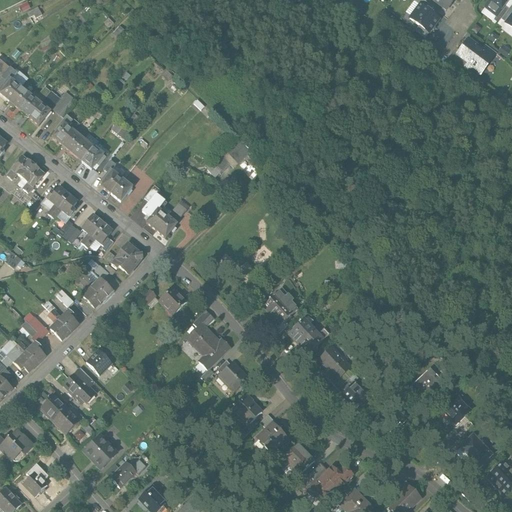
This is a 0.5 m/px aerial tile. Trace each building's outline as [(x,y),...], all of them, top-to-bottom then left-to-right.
[(452,0),(434,0),(446,9),(452,0)] [(489,0),(485,6),(496,15),(505,4),(507,0),(489,0)] [(439,18),(420,4),(410,17),(419,24),(429,32),(431,29),(433,29),(435,27),(434,25),(439,18)] [(509,8),(505,4),(496,15),(494,18),(498,22),(500,19),(509,8)] [(29,19),(40,14),(36,5),(25,11),(29,19)] [(509,8),(500,19),(505,23),(511,13),(511,5),(509,8)] [(108,18),(103,23),(108,29),(113,23),(108,18)] [(425,36),(429,32),(419,24),(416,29),(425,36)] [(119,28),(114,35),(119,40),(125,33),(119,28)] [(483,50),(468,39),(457,53),(468,62),(481,72),(492,57),(483,50)] [(496,53),(486,45),(483,50),(492,57),(496,53)] [(481,72),(468,62),(465,67),(477,76),(481,72)] [(0,69),(0,79),(1,78),(9,69),(4,65),(0,69)] [(9,69),(1,78),(6,82),(9,78),(14,72),(9,68),(9,69)] [(172,77),(166,72),(162,76),(168,82),(172,77)] [(6,82),(0,89),(0,94),(9,102),(21,88),(9,78),(6,82)] [(30,96),(19,110),(28,118),(50,91),(45,87),(38,95),(34,91),(30,96)] [(21,88),(9,102),(19,110),(30,96),(21,88)] [(50,91),(28,118),(38,126),(50,112),(58,103),(61,100),(60,99),(50,91)] [(72,99),(65,93),(60,99),(61,100),(58,103),(60,104),(55,109),(61,113),(72,99)] [(204,108),(197,101),(193,104),(201,112),(204,108)] [(67,115),(54,130),(56,132),(53,137),(63,145),(74,131),(68,127),(73,120),(67,115)] [(74,131),(63,145),(72,153),(84,139),(74,131)] [(84,139),(72,153),(82,161),(93,147),(84,139)] [(250,152),(237,139),(233,143),(246,157),(250,152)] [(246,157),(233,143),(229,148),(241,161),(246,157)] [(93,147),(82,161),(92,169),(98,162),(100,164),(106,157),(93,147)] [(241,161),(229,148),(225,152),(237,165),(241,161)] [(237,165),(225,152),(220,156),(229,165),(233,169),(237,165)] [(220,156),(210,166),(218,174),(219,175),(229,165),(220,156)] [(27,162),(22,157),(12,170),(16,174),(28,183),(33,187),(43,175),(37,170),(28,162),(27,162)] [(110,161),(103,169),(107,173),(108,173),(115,165),(110,161)] [(184,166),(181,171),(186,174),(189,170),(184,166)] [(218,174),(210,166),(206,170),(214,179),(218,174)] [(12,170),(7,176),(11,180),(16,174),(12,170)] [(122,179),(113,171),(110,175),(102,185),(101,186),(111,193),(122,179)] [(107,173),(99,182),(102,185),(110,175),(108,173),(107,173)] [(122,179),(111,193),(120,201),(132,187),(122,179)] [(28,183),(23,189),(27,193),(33,187),(28,183)] [(155,185),(145,197),(150,202),(156,194),(157,195),(161,190),(155,185)] [(76,202),(59,188),(55,193),(52,191),(46,197),(55,205),(61,209),(70,216),(75,210),(72,207),(76,202)] [(157,195),(156,194),(150,202),(142,211),(150,218),(146,222),(156,230),(167,216),(159,209),(165,201),(157,195)] [(40,197),(32,206),(36,209),(44,200),(40,197)] [(178,203),(173,210),(181,216),(186,210),(178,203)] [(55,205),(48,213),(54,218),(61,209),(55,205)] [(93,215),(82,228),(88,233),(92,236),(102,223),(93,215)] [(167,216),(156,230),(165,238),(177,224),(167,216)] [(68,219),(56,233),(61,237),(72,223),(68,219)] [(102,223),(92,236),(95,239),(103,246),(104,245),(108,239),(106,237),(111,231),(102,223)] [(72,224),(66,232),(70,235),(76,228),(72,224)] [(92,236),(88,233),(85,237),(92,243),(95,239),(92,236)] [(92,243),(85,237),(81,242),(87,248),(92,243)] [(128,244),(111,264),(116,269),(119,266),(129,274),(131,273),(141,259),(141,255),(128,244)] [(108,249),(104,245),(103,246),(98,253),(102,256),(108,249)] [(21,260),(11,253),(4,262),(14,269),(21,260)] [(115,271),(108,265),(105,269),(112,275),(115,271)] [(108,274),(101,267),(97,271),(105,277),(108,274)] [(86,276),(80,282),(85,287),(91,281),(86,276)] [(94,284),(91,288),(103,300),(112,291),(100,279),(94,284)] [(91,281),(85,287),(88,290),(91,288),(94,284),(91,281)] [(88,290),(82,296),(94,308),(103,300),(91,288),(88,290)] [(172,288),(158,301),(166,309),(167,307),(174,314),(186,302),(172,288)] [(74,302),(61,290),(56,295),(68,308),(74,302)] [(149,290),(141,299),(146,305),(155,296),(149,290)] [(278,292),(269,302),(270,303),(264,308),(280,325),(284,321),(297,309),(290,302),(288,303),(278,292)] [(261,297),(253,305),(258,310),(266,302),(261,297)] [(61,319),(52,310),(50,313),(58,321),(61,319)] [(61,319),(58,321),(69,333),(77,325),(72,320),(75,317),(69,311),(61,319)] [(206,311),(192,324),(196,328),(201,323),(205,327),(214,319),(206,311)] [(58,321),(50,313),(47,315),(55,324),(58,321)] [(307,318),(289,335),(292,338),(291,339),(297,345),(312,331),(308,327),(312,322),(307,318)] [(48,331),(35,319),(29,325),(37,333),(41,338),(48,331)] [(55,324),(50,329),(61,341),(69,333),(58,321),(55,324)] [(280,325),(274,330),(279,335),(288,326),(284,321),(280,325)] [(218,342),(210,334),(210,333),(205,327),(201,323),(196,328),(186,338),(205,357),(199,363),(207,371),(209,369),(230,348),(221,339),(218,342)] [(37,333),(29,325),(24,329),(33,338),(37,333)] [(312,331),(297,345),(304,353),(305,352),(308,355),(321,342),(317,338),(318,337),(312,331)] [(28,351),(25,353),(36,365),(44,357),(39,352),(42,349),(36,343),(28,351)] [(19,346),(18,344),(14,348),(19,352),(24,347),(21,344),(19,346)] [(24,347),(19,352),(22,356),(25,353),(28,351),(24,347)] [(19,352),(14,348),(7,356),(12,361),(12,362),(20,370),(23,367),(28,372),(36,365),(25,353),(22,356),(19,352)] [(7,356),(0,349),(0,363),(5,368),(12,362),(12,361),(7,356)] [(350,368),(338,356),(337,357),(331,350),(320,360),(330,370),(325,375),(333,385),(345,374),(350,368)] [(99,351),(86,364),(97,375),(110,362),(99,351)] [(226,361),(217,369),(221,373),(230,365),(226,361)] [(221,373),(218,376),(234,392),(243,383),(247,379),(231,363),(230,365),(221,373)] [(95,383),(81,369),(74,376),(87,388),(87,387),(89,389),(95,383)] [(207,371),(200,378),(204,382),(213,374),(209,369),(207,371)] [(345,374),(333,385),(338,389),(348,379),(349,378),(345,374)] [(428,374),(415,387),(428,400),(441,388),(428,374)] [(87,388),(74,376),(64,386),(82,405),(84,403),(85,405),(95,395),(89,389),(87,387),(87,388)] [(0,400),(11,389),(0,377),(0,400)] [(348,379),(338,389),(342,394),(353,383),(348,379)] [(121,388),(127,394),(133,388),(127,382),(121,388)] [(370,400),(353,383),(342,394),(341,395),(358,412),(368,402),(370,400)] [(65,408),(54,397),(40,411),(51,423),(65,408)] [(261,412),(246,397),(234,408),(249,424),(261,412)] [(468,412),(455,397),(441,410),(455,425),(468,412)] [(368,402),(358,412),(365,418),(375,409),(368,402)] [(142,411),(137,406),(132,410),(136,416),(142,411)] [(65,408),(51,423),(65,436),(80,421),(73,415),(73,416),(65,408)] [(275,423),(268,415),(259,424),(265,430),(271,423),(273,425),(275,423)] [(90,416),(86,420),(97,431),(102,427),(90,416)] [(94,432),(85,423),(81,428),(90,437),(94,432)] [(275,423),(273,425),(271,423),(265,430),(267,432),(258,441),(271,455),(278,449),(275,447),(285,437),(277,429),(279,427),(275,423)] [(399,423),(387,435),(392,440),(404,428),(399,423)] [(247,426),(239,434),(243,439),(251,431),(247,426)] [(75,436),(80,442),(85,437),(80,431),(75,436)] [(6,443),(0,448),(1,449),(12,461),(20,453),(23,456),(32,448),(25,442),(16,433),(6,443)] [(100,437),(84,453),(100,469),(116,454),(100,437)] [(450,437),(439,448),(445,453),(456,443),(450,437)] [(491,457),(477,443),(463,456),(477,470),(491,457)] [(297,446),(282,460),(292,471),(291,473),(295,480),(304,473),(314,463),(297,446)] [(115,465),(104,475),(119,490),(136,473),(138,475),(145,467),(138,460),(129,468),(124,464),(119,469),(115,465)] [(511,475),(501,465),(487,478),(504,497),(511,489),(511,475)] [(319,481),(315,484),(316,484),(308,492),(307,491),(306,492),(311,498),(324,498),(325,500),(328,500),(352,476),(344,468),(337,475),(331,468),(319,481)] [(295,480),(295,481),(299,485),(300,484),(307,477),(304,473),(295,480)] [(307,477),(300,484),(307,491),(308,492),(316,484),(315,484),(319,481),(311,473),(307,477)] [(34,474),(23,485),(35,497),(46,486),(34,474)] [(391,476),(382,485),(381,493),(387,499),(400,486),(391,476)] [(474,481),(461,493),(469,503),(482,490),(474,481)] [(161,496),(152,487),(139,501),(150,511),(156,511),(165,504),(159,498),(161,496)] [(408,487),(388,507),(389,508),(390,507),(395,511),(407,511),(408,511),(420,499),(419,498),(419,499),(409,489),(409,488),(408,487)] [(13,498),(5,489),(0,494),(0,508),(3,511),(12,511),(20,505),(18,503),(20,500),(15,495),(13,498)] [(365,511),(371,507),(354,491),(332,511),(365,511)] [(192,497),(177,511),(198,511),(203,508),(192,497)]
